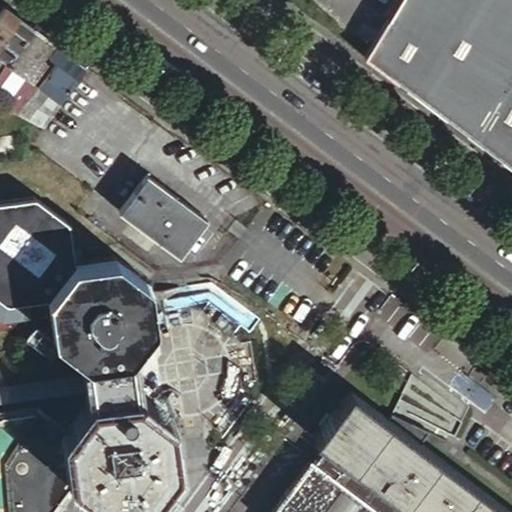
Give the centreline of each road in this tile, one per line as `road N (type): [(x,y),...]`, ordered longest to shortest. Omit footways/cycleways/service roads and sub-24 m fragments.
road 1 (tertiary): [(16,0),(511,375)]
road 2 (primary): [(479,237),(163,0)]
